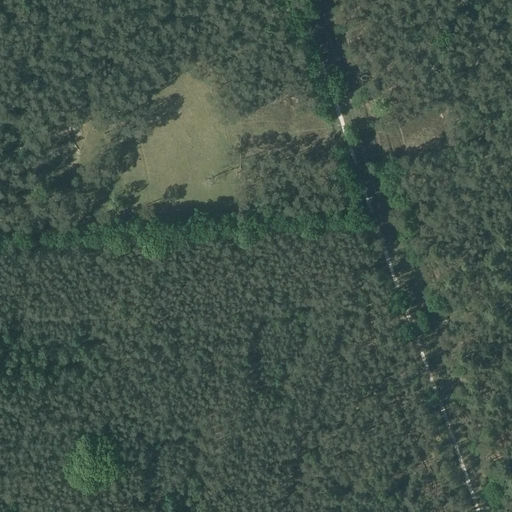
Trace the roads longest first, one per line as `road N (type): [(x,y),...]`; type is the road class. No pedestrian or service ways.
road 1 (unknown): [(321,0),(328,27),(399,129),(404,152),(389,207),(488,511)]
road 2 (track): [(271,511),(370,210)]
road 3 (track): [(140,216),(152,271),(76,511)]
road 4 (track): [(370,210),(140,216)]
road 5 (track): [(92,0),(140,216)]
road 6 (track): [(370,210),(389,207),(511,137)]
road 7 (track): [(0,230),(140,216)]
